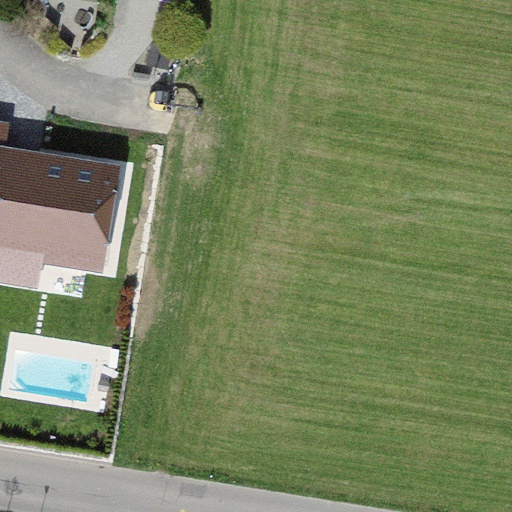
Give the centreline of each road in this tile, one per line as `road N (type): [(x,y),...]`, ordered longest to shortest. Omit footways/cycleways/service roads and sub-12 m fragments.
road 1 (residential): [(0,42),(185,111)]
road 2 (tertiary): [(0,478),(161,504)]
